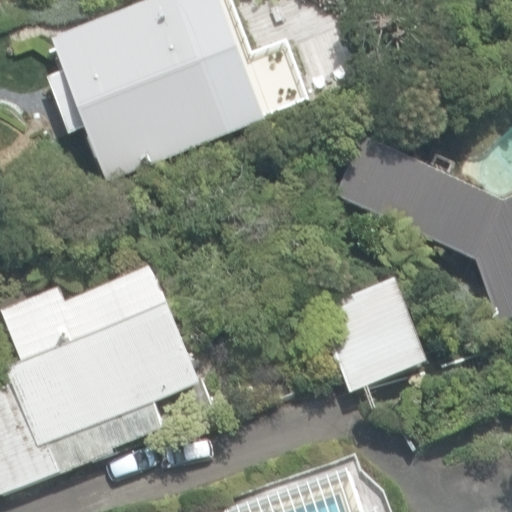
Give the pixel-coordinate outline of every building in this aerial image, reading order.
[(173,0),(57,44),(69,75),(51,81),(71,135),(89,128),(110,184),(268,124),(266,118),(312,101),(290,44),(256,57),(234,0),(173,0)] [(494,323),(511,317),(511,197),(509,198),(366,138),(337,201),(474,265),(494,323)] [(0,392),(0,500),(117,457),(115,453),(167,434),(157,406),(205,388),(161,269),(68,304),(63,290),(2,312),(24,370),(13,374),(17,386),(0,392)] [(326,314),(355,395),(436,367),(407,286),(326,314)] [(226,511),(366,511),(353,470),(226,510),(226,511)]
